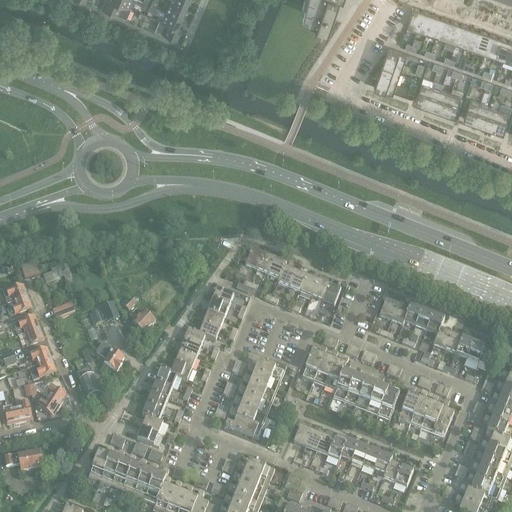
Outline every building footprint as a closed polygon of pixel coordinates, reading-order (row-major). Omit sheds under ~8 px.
[(128,8),(110,1),(110,0),(108,0),(108,3),(104,10),(127,20),(131,9),(128,7),(128,8)] [(172,0),(171,3),(186,9),(187,9),(190,0),(172,0)] [(326,22),(333,0),(304,0),(302,7),(317,12),(315,18),(326,22)] [(186,9),(171,3),(167,13),(184,20),(189,10),(187,9),(186,9)] [(415,10),(415,8),(414,8),(407,27),(417,30),(424,11),(422,11),(422,12),(415,10)] [(425,13),(425,12),(424,11),(417,30),(427,33),(433,15),(432,14),(432,16),(425,13)] [(167,13),(163,22),(163,23),(180,30),(180,29),(184,20),(167,13)] [(434,17),(435,15),(433,15),(427,33),(437,37),(443,18),(442,18),(441,19),(434,17)] [(444,20),(444,18),(443,18),(437,37),(446,40),(453,21),(451,21),(451,22),(444,20)] [(177,41),(182,30),(180,29),(180,30),(163,23),(163,22),(159,21),(155,32),(177,41)] [(454,23),(454,22),(453,21),(446,40),(456,44),(463,25),(461,24),(461,26),(454,23)] [(463,27),(464,25),(463,25),(456,44),(466,47),(472,28),(471,28),(470,29),(463,27)] [(473,30),(474,29),(472,28),(466,47),(475,50),(482,32),(481,31),(480,32),(473,30)] [(483,33),(483,32),(482,32),(475,50),(485,54),(491,35),(490,34),(490,36),(483,33)] [(492,37),(493,35),(491,35),(485,54),(495,57),(501,38),(500,38),(499,39),(492,37)] [(502,40),(502,39),(501,38),(495,57),(504,60),(511,42),(509,41),(509,43),(502,40)] [(388,48),(387,50),(388,50),(386,57),(385,57),(384,58),(403,65),(406,55),(388,48)] [(403,65),(384,58),(384,60),(385,60),(383,67),(381,67),(381,68),(400,74),(403,65)] [(400,74),(381,68),(380,69),(382,70),(379,77),(378,76),(378,78),(396,84),(400,74)] [(396,84),(378,78),(377,79),(378,79),(378,82),(376,86),(375,86),(374,88),(393,94),(396,84)] [(435,109),(441,90),(443,85),(434,82),(432,87),(425,105),(427,106),(427,105),(431,106),(434,107),(434,108),(435,109)] [(415,102),(417,103),(417,101),(422,103),(424,104),(424,105),(425,105),(432,87),(422,83),(415,102)] [(461,106),(464,98),(461,97),(463,92),(453,88),(451,93),(445,112),(446,113),(446,111),(453,114),(453,115),(455,116),(458,105),(461,106)] [(451,93),(441,90),(435,109),(436,109),(437,108),(444,110),(443,112),(445,112),(451,93)] [(464,119),(465,119),(466,118),(473,120),(472,122),(474,122),(480,104),(470,100),(464,119)] [(490,107),(480,104),(474,122),(475,123),(475,121),(482,124),(482,125),(483,126),(490,107)] [(499,110),(490,107),(483,126),(485,126),(485,125),(488,126),(492,127),(492,129),(493,129),(499,110)] [(509,114),(499,110),(493,129),(494,129),(495,128),(497,129),(502,131),(501,132),(503,133),(509,114)] [(257,272),(264,255),(252,250),(246,267),(257,272)] [(275,260),(264,255),(257,272),(268,277),(275,260)] [(287,264),(275,260),(268,277),(279,281),(280,281),(285,268),(287,264)] [(35,278),(41,276),(37,265),(20,266),(26,281),(31,279),(35,278)] [(51,270),(53,275),(58,274),(59,278),(64,277),(60,267),(56,268),(56,266),(50,267),(51,270)] [(296,273),(285,268),(280,281),(279,281),(278,285),(290,290),(296,273)] [(296,273),(290,290),(301,294),(307,277),(296,273)] [(307,277),(301,294),(312,298),(319,281),(307,277)] [(329,286),(319,281),(312,298),(323,303),(329,286)] [(341,291),(329,286),(323,303),(334,307),(341,291)] [(28,298),(26,292),(24,293),(22,287),(11,291),(10,288),(2,291),(8,305),(28,298)] [(229,308),(234,297),(217,290),(213,302),(229,308)] [(31,311),(29,304),(31,304),(28,298),(8,305),(10,310),(7,311),(9,317),(11,318),(31,311)] [(129,312),(138,302),(134,299),(133,301),(131,299),(124,307),(129,312)] [(380,318),(391,323),(398,306),(387,301),(380,318)] [(213,302),(208,313),(225,319),(229,308),(213,302)] [(120,317),(113,303),(102,308),(108,322),(120,317)] [(71,304),(53,311),(56,320),(74,313),(71,304)] [(398,306),(391,323),(403,327),(405,323),(404,323),(409,310),(398,306)] [(409,310),(404,323),(405,323),(415,328),(422,311),(411,306),(409,310)] [(434,315),(422,311),(415,328),(427,332),(434,315)] [(145,312),(141,316),(133,325),(144,335),(156,323),(145,312)] [(208,313),(204,324),(221,331),(225,319),(208,313)] [(434,315),(427,332),(438,337),(441,330),(445,320),(434,315)] [(24,330),(25,335),(40,329),(38,323),(36,324),(34,318),(18,324),(21,331),(24,330)] [(199,335),(205,338),(216,342),(221,331),(204,324),(199,335)] [(40,329),(25,335),(27,340),(25,341),(28,348),(43,342),(41,336),(43,335),(40,329)] [(438,337),(433,347),(444,351),(451,334),(441,330),(438,337)] [(189,331),(184,342),(201,349),(205,338),(199,335),(189,331)] [(462,339),(451,334),(444,351),(455,356),(462,339)] [(474,344),(462,339),(455,356),(467,361),(474,344)] [(184,342),(180,353),(197,360),(201,349),(184,342)] [(124,360),(103,344),(97,353),(107,360),(104,364),(117,373),(123,365),(121,364),(124,360)] [(485,348),(474,344),(467,361),(478,365),(485,348)] [(497,353),(485,348),(478,365),(490,370),(497,353)] [(36,362),(37,367),(53,361),(50,355),(48,355),(46,349),(30,355),(33,363),(36,362)] [(314,384),(324,358),(327,352),(322,350),(319,356),(312,354),(302,379),(314,384)] [(6,367),(17,363),(12,351),(1,355),(6,367)] [(87,365),(95,362),(90,351),(83,354),(87,365)] [(180,353),(175,365),(192,372),(197,360),(180,353)] [(330,361),(324,358),(314,384),(325,389),(335,363),(338,356),(333,354),(330,361)] [(335,363),(325,389),(335,393),(336,393),(346,367),(347,367),(349,361),(344,359),(341,365),(335,363)] [(257,369),(250,367),(248,372),(255,374),(280,385),(285,373),(287,368),(267,360),(265,365),(259,362),(257,369)] [(53,361),(37,367),(32,369),(34,373),(31,374),(34,381),(55,373),(53,367),(55,367),(53,361)] [(171,376),(171,375),(170,376),(177,379),(188,383),(192,372),(175,365),(171,376)] [(335,393),(333,399),(343,404),(354,378),(348,376),(351,369),(347,367),(346,367),(336,393),(335,393)] [(101,394),(91,369),(77,374),(87,399),(101,394)] [(161,371),(156,383),(173,390),(177,379),(170,376),(171,375),(161,371)] [(354,378),(343,404),(355,408),(365,383),(359,380),(362,374),(357,372),(354,378)] [(252,381),(245,378),(243,383),(250,386),(276,396),(280,385),(255,374),(252,381)] [(511,378),(503,375),(501,380),(508,383),(506,389),(511,391),(511,378)] [(365,383),(355,408),(366,413),(376,387),(370,385),(373,378),(368,376),(365,383)] [(379,381),(376,387),(366,413),(377,417),(388,392),(382,389),(384,383),(379,381)] [(156,383),(151,394),(168,401),(173,390),(156,383)] [(35,385),(24,388),(26,398),(37,396),(36,389),(35,385)] [(390,385),(388,392),(377,417),(389,422),(400,396),(393,394),(395,387),(390,385)] [(248,392),(241,389),(239,394),(246,397),(271,407),(276,396),(250,386),(248,392)] [(511,391),(506,389),(499,386),(497,391),(503,394),(501,400),(511,403),(511,391)] [(50,395),(47,399),(61,408),(64,403),(62,401),(66,396),(52,387),(48,394),(50,395)] [(411,390),(410,393),(398,422),(409,426),(420,401),(414,398),(416,392),(411,390)] [(151,394),(147,405),(164,412),(168,401),(151,394)] [(422,394),(420,401),(409,426),(420,431),(431,405),(425,403),(427,396),(422,394)] [(243,403),(237,400),(235,405),(241,408),(267,418),(271,407),(246,397),(243,403)] [(511,403),(501,400),(494,397),(492,402),(499,405),(497,411),(511,416),(511,403)] [(436,407),(439,400),(434,398),(431,405),(420,431),(432,435),(442,409),(436,407)] [(61,408),(47,399),(44,403),(42,402),(38,409),(52,418),(56,412),(57,413),(61,408)] [(22,408),(17,409),(20,424),(26,423),(26,421),(32,420),(29,403),(21,405),(22,408)] [(442,410),(442,409),(432,435),(444,440),(454,414),(447,412),(450,405),(445,403),(442,410)] [(147,405),(142,417),(146,419),(159,423),(160,423),(164,412),(147,405)] [(11,407),(4,409),(7,425),(14,424),(14,426),(20,424),(17,409),(12,410),(11,407)] [(239,414),(232,411),(230,416),(237,419),(262,429),(267,418),(241,408),(239,414)] [(495,416),(492,422),(511,429),(511,416),(497,411),(490,408),(488,413),(495,416)] [(146,419),(142,429),(159,436),(163,438),(168,426),(160,423),(159,423),(146,419)] [(234,425),(228,422),(226,427),(258,441),(262,429),(237,419),(234,425)] [(511,429),(492,422),(486,419),(483,425),(490,427),(488,433),(511,443),(511,429)] [(292,449),(304,454),(306,449),(312,432),(301,428),(292,449)] [(154,448),(159,436),(142,429),(137,441),(154,448)] [(323,437),(312,432),(306,449),(317,454),(323,437)] [(511,456),(511,443),(488,433),(486,439),(492,441),(490,447),(511,456)] [(335,441),(323,437),(317,454),(328,458),(335,441)] [(345,445),(335,441),(328,458),(339,463),(341,459),(346,446),(345,445)] [(359,446),(347,442),(345,445),(346,446),(341,459),(352,463),(359,446)] [(511,469),(511,466),(511,456),(490,447),(483,445),(481,450),(488,452),(485,458),(485,459),(511,469)] [(370,451),(359,446),(352,463),(363,468),(370,451)] [(89,479),(101,484),(111,458),(114,451),(109,449),(106,456),(99,453),(89,479)] [(381,455),(370,451),(363,468),(374,472),(381,455)] [(44,469),(42,457),(41,452),(0,459),(2,469),(20,466),(21,473),(44,469)] [(117,460),(111,458),(101,484),(112,488),(122,462),(125,456),(120,454),(117,460)] [(381,455),(374,472),(380,474),(378,478),(383,480),(385,476),(386,477),(391,464),(393,460),(381,455)] [(485,458),(479,456),(477,461),(483,464),(481,470),(507,480),(511,469),(485,459),(485,458)] [(128,465),(122,462),(112,488),(123,492),(133,467),(136,460),(131,458),(128,465)] [(247,468),(240,466),(238,471),(245,473),(270,484),(275,471),(249,461),(247,468)] [(139,469),(133,467),(123,492),(134,497),(144,471),(147,465),(142,463),(139,469)] [(402,468),(391,464),(386,477),(385,476),(383,480),(395,485),(402,468)] [(151,474),(144,471),(134,497),(145,501),(155,476),(156,476),(158,469),(153,467),(151,474)] [(507,480),(481,470),(474,467),(472,472),(479,475),(476,481),(502,491),(507,480)] [(414,473),(402,468),(395,485),(407,490),(414,473)] [(162,478),(156,476),(155,476),(145,501),(156,506),(167,480),(169,474),(164,472),(162,478)] [(242,479),(235,477),(233,482),(240,484),(266,495),(270,484),(245,473),(242,479)] [(502,491),(476,481),(470,478),(468,483),(474,486),(472,492),(494,501),(494,502),(497,503),(502,491)] [(168,489),(171,482),(167,480),(156,506),(153,511),(166,511),(174,491),(168,489)] [(174,491),(166,511),(178,511),(185,495),(180,493),(182,486),(177,484),(174,491)] [(238,490),(231,488),(229,493),(236,496),(261,506),(266,495),(240,484),(238,490)] [(472,492),(465,489),(462,488),(460,493),(466,496),(464,502),(489,511),(494,502),(494,501),(472,492)] [(191,498),(193,491),(188,489),(186,495),(185,495),(178,511),(191,511),(197,500),(191,498)] [(199,493),(197,500),(191,511),(206,511),(207,511),(209,505),(202,502),(204,495),(199,493)] [(233,502),(227,499),(225,504),(231,507),(244,511),(258,511),(261,506),(236,496),(233,502)] [(489,511),(464,502),(457,499),(455,504),(462,507),(459,511),(489,511)]
